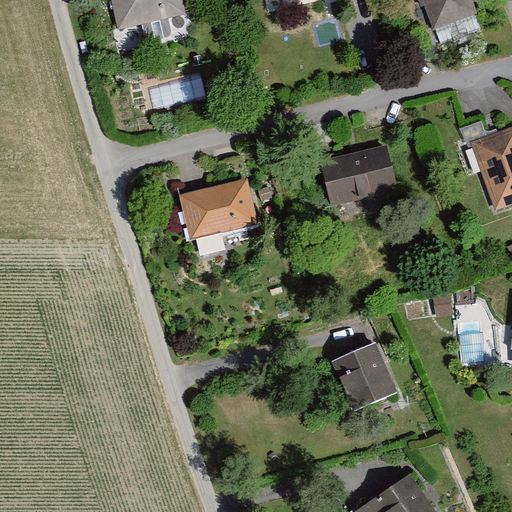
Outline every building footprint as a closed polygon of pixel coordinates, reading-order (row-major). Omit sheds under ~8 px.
[(114,0),(123,34),(187,19),(182,0),(114,0)] [(415,0),(428,33),(466,19),(459,0),(415,0)] [(511,131),(468,146),(491,215),(511,207),(511,131)] [(318,167),(326,207),(394,192),(385,152),(318,167)] [(184,203),(195,245),(260,228),(249,186),(184,203)] [(360,423),(402,405),(380,353),(338,370),(360,423)] [(433,511),(414,483),(371,511),(433,511)]
